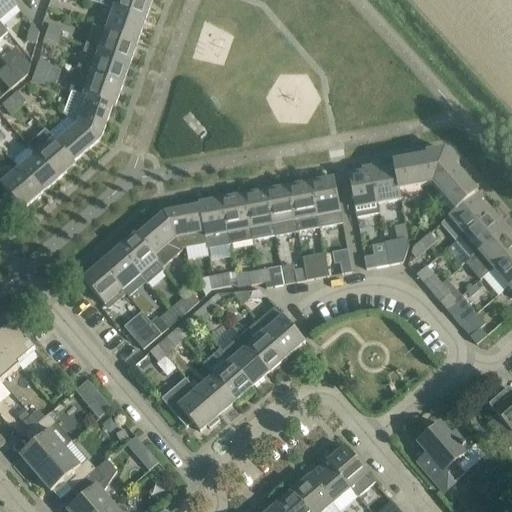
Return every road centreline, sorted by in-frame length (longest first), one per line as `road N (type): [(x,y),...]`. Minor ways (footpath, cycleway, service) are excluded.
road 1 (residential): [(214,481),(191,472),(49,305)]
road 2 (residential): [(214,481),(311,394),(339,402),(370,440)]
road 3 (residential): [(457,356),(420,303),(393,288),(346,288),(302,310)]
road 4 (residential): [(370,440),(457,356)]
